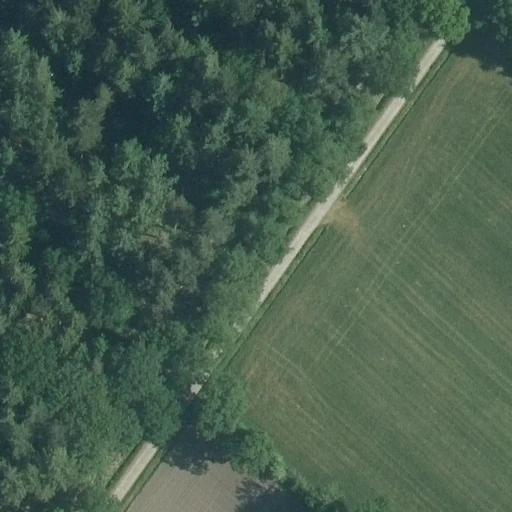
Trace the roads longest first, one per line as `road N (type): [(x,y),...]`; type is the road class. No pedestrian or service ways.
road 1 (unclassified): [(106,511),(471,0)]
road 2 (track): [(267,286),(0,42)]
